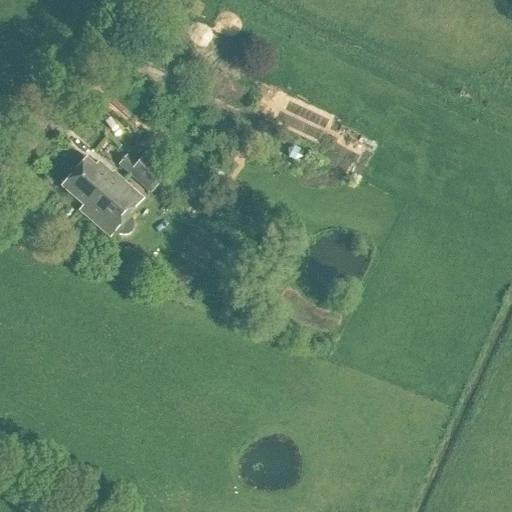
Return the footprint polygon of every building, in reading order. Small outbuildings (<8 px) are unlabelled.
[(212,92),(239,104),(244,93),(217,81),(212,92)] [(246,129),(227,158),(235,164),(254,135),(246,129)] [(147,154),(137,166),(127,157),(117,168),(150,196),(153,192),(170,174),(147,154)] [(63,188),(84,207),(91,197),(100,203),(121,179),(114,173),(112,175),(99,163),(94,168),(87,162),(63,188)] [(170,174),(162,183),(179,198),(187,189),(170,174)] [(111,239),(115,235),(117,236),(118,237),(120,238),(122,238),(124,238),(125,238),(127,237),(129,236),(131,234),(132,233),(133,231),(133,230),(133,229),(133,228),(134,227),(133,226),(133,224),(132,222),(132,221),(131,220),(129,219),(145,201),(121,179),(100,203),(91,197),(84,207),(80,211),(111,239)]
